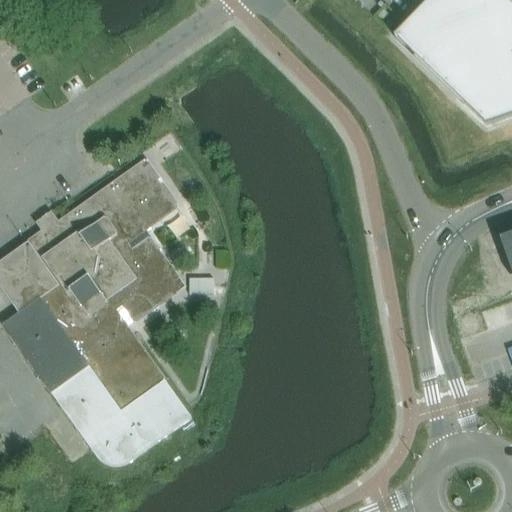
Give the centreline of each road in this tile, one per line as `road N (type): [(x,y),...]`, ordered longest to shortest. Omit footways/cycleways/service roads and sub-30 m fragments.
road 1 (unclassified): [(443,248),(365,103),(266,0)]
road 2 (secondary): [(426,303),(421,336),(446,452)]
road 3 (secondary): [(473,444),(426,303)]
